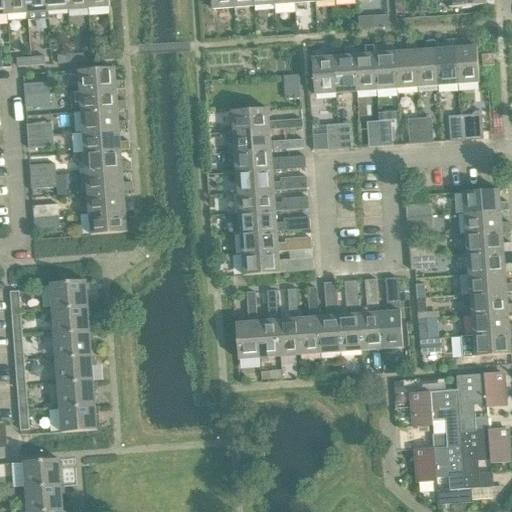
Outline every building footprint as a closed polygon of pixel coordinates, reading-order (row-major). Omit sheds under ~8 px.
[(6,0),(7,16),(27,14),(26,0),(6,0)] [(26,0),(27,14),(28,14),(28,20),(48,19),(46,0),(26,0)] [(46,0),(48,19),(49,19),(48,13),(68,11),(67,0),(46,0)] [(67,0),(68,11),(88,10),(87,0),(67,0)] [(87,0),(88,10),(109,8),(108,0),(87,0)] [(211,0),(212,10),(233,9),(232,0),(211,0)] [(232,0),(233,9),(254,7),(253,0),(232,0)] [(448,0),(449,9),(494,5),(493,0),(448,0)] [(456,49),(458,86),(479,84),(476,39),(467,40),(468,48),(456,49)] [(436,50),(438,87),(458,86),(456,49),(455,40),(447,41),(447,50),(436,50)] [(415,52),(418,89),(438,87),(436,50),(435,42),(426,43),(427,51),(415,52)] [(395,53),(398,90),(418,89),(415,52),(414,43),(406,44),(406,53),(395,53)] [(375,55),(377,91),(398,90),(395,53),(394,45),(386,45),(386,54),(375,55)] [(354,56),(357,93),(377,91),(375,55),(374,46),(365,47),(366,55),(354,56)] [(334,58),(336,94),(357,93),(354,56),(353,48),(345,48),(346,57),(334,58)] [(312,59),(315,95),(315,96),(336,94),(334,58),(333,49),(325,49),(325,58),(312,59)] [(99,53),(99,62),(113,61),(113,53),(99,53)] [(71,55),(72,64),(86,63),(85,54),(71,55)] [(57,56),(58,65),(72,64),(71,55),(57,56)] [(482,68),(486,67),(494,67),(493,55),(481,56),(482,68)] [(31,58),(31,67),(45,66),(45,57),(31,58)] [(17,68),(22,67),(31,67),(31,58),(17,59),(17,68)] [(79,72),(80,92),(116,90),(116,91),(125,90),(124,82),(116,82),(115,69),(79,72)] [(299,80),(283,82),(284,101),(301,99),(299,80)] [(24,85),(25,97),(50,95),(49,83),(24,85)] [(80,92),(82,113),(118,110),(118,111),(127,110),(126,102),(117,102),(116,91),(116,90),(80,92)] [(25,97),(26,109),(51,107),(50,95),(25,97)] [(82,113),(83,133),(119,131),(128,130),(128,122),(119,123),(118,111),(118,110),(82,113)] [(269,124),(268,110),(231,112),(233,134),(269,132),(303,129),(302,120),(277,122),(277,123),(269,124)] [(461,118),(462,142),(484,140),(482,116),(461,118)] [(448,119),(450,143),(462,142),(461,118),(448,119)] [(420,120),(422,145),(433,144),(431,119),(420,120)] [(407,121),(409,146),(422,145),(420,120),(407,121)] [(379,123),(381,148),(392,147),(390,122),(379,123)] [(367,124),(369,149),(381,148),(379,123),(367,124)] [(27,126),(28,137),(53,136),(52,124),(27,126)] [(339,127),(341,151),(352,150),(350,126),(339,127)] [(327,127),(329,152),(341,151),(339,127),(327,127)] [(85,154),(121,152),(129,151),(129,143),(120,143),(119,131),(83,133),(85,154)] [(233,134),(234,153),(271,151),(271,152),(304,149),(304,141),(278,143),(278,144),(270,145),(269,132),(233,134)] [(28,137),(29,149),(53,148),(53,136),(28,137)] [(234,153),(236,174),(272,172),(306,169),(305,157),(279,159),(279,164),(272,165),(271,152),(271,151),(234,153)] [(86,175),(122,172),(131,171),(131,163),(122,164),(121,152),(85,154),(86,175)] [(30,167),(31,179),(56,177),(55,165),(30,167)] [(86,175),(88,194),(124,192),(133,192),(132,183),(123,184),(122,172),(86,175)] [(236,174),(237,195),(274,192),(307,190),(306,178),(281,180),(281,184),(273,185),(272,172),(236,174)] [(31,179),(31,190),(57,188),(56,177),(31,179)] [(462,194),(464,215),(500,212),(500,213),(509,212),(508,204),(500,204),(499,191),(462,194)] [(88,194),(89,215),(125,213),(134,212),(134,204),(125,204),(124,192),(88,194)] [(237,195),(239,215),(275,212),(275,213),(309,210),(308,198),(282,200),(282,205),(275,206),(274,192),(237,195)] [(33,207),(34,219),(59,217),(58,205),(33,207)] [(406,207),(407,219),(432,217),(431,206),(406,207)] [(239,215),(240,235),(277,232),(277,233),(310,230),(309,219),(283,221),(284,225),(276,226),(275,213),(275,212),(239,215)] [(465,235),(502,233),(510,232),(510,224),(501,225),(500,213),(500,212),(464,215),(465,235)] [(89,215),(91,235),(91,236),(136,233),(135,224),(126,224),(125,213),(89,215)] [(34,219),(35,231),(60,229),(59,217),(34,219)] [(407,219),(408,231),(433,229),(432,217),(407,219)] [(240,235),(242,256),(278,253),(278,254),(311,251),(311,239),(285,241),(285,246),(278,246),(277,233),(277,232),(240,235)] [(467,256),(503,253),(511,252),(511,243),(503,244),(502,233),(465,235),(467,256)] [(409,248),(410,260),(434,258),(434,246),(409,248)] [(242,256),(243,277),(313,272),(312,259),(279,262),(278,254),(278,253),(242,256)] [(467,256),(468,276),(505,273),(511,272),(511,264),(504,265),(503,253),(467,256)] [(410,260),(410,270),(410,272),(435,270),(434,258),(410,260)] [(468,276),(470,295),(506,292),(506,293),(511,292),(511,284),(506,285),(505,273),(468,276)] [(379,314),(382,350),(403,349),(398,280),(385,281),(387,305),(391,305),(392,313),(379,314)] [(359,315),(362,352),(382,350),(379,314),(377,281),(365,282),(367,307),(371,307),(372,314),(359,315)] [(50,284),(52,309),(88,307),(86,282),(50,284)] [(338,317),(341,353),(362,352),(359,315),(356,282),(344,283),(346,309),(351,308),(352,316),(338,317)] [(318,318),(321,355),(341,353),(338,317),(336,284),(324,285),(326,310),(331,310),(331,317),(318,318)] [(416,286),(417,299),(425,299),(424,285),(416,286)] [(298,320),(301,356),(321,355),(318,318),(316,289),(309,290),(310,311),(312,311),(312,319),(298,320)] [(278,321),(281,357),(301,356),(298,320),(296,290),(288,291),(290,312),(292,312),(292,320),(278,321)] [(10,293),(11,310),(21,309),(19,292),(10,293)] [(257,323),(260,359),(281,357),(278,321),(276,292),(267,293),(268,314),(270,314),(270,322),(257,323)] [(471,316),(508,314),(511,313),(511,305),(507,305),(506,293),(506,292),(470,295),(471,316)] [(236,324),(238,360),(260,359),(257,323),(255,293),(247,294),(248,316),(250,316),(250,323),(236,324)] [(409,293),(399,294),(400,301),(409,301),(409,293)] [(417,299),(418,313),(426,312),(425,299),(417,299)] [(52,309),(54,334),(89,331),(88,307),(52,309)] [(11,310),(13,332),(22,331),(21,309),(11,310)] [(471,316),(473,336),(461,337),(509,334),(511,333),(511,325),(509,326),(508,314),(471,316)] [(419,326),(420,340),(428,339),(427,326),(419,326)] [(54,334),(56,359),(91,356),(89,331),(54,334)] [(463,358),(474,357),(511,354),(511,345),(510,346),(509,334),(461,337),(463,358)] [(420,340),(421,353),(442,351),(441,338),(428,339),(420,340)] [(14,342),(15,362),(24,361),(23,341),(14,342)] [(56,359),(58,383),(93,381),(91,356),(56,359)] [(15,362),(16,381),(26,380),(24,361),(15,362)] [(457,390),(460,434),(489,432),(488,430),(488,417),(474,418),(473,406),(487,405),(487,408),(507,407),(505,373),(456,377),(457,390)] [(58,383),(60,408),(95,406),(93,381),(58,383)] [(403,383),(394,383),(395,394),(404,394),(403,383)] [(432,435),(433,448),(433,449),(461,447),(460,434),(457,390),(409,394),(412,427),(433,426),(433,422),(446,421),(447,434),(432,435)] [(18,391),(19,411),(28,410),(26,391),(18,391)] [(60,408),(62,433),(97,430),(95,406),(60,408)] [(19,411),(20,430),(29,430),(28,410),(19,411)] [(489,432),(460,434),(461,447),(464,489),(471,489),(472,501),(492,500),(491,487),(493,487),(492,473),(477,474),(477,462),(490,461),(491,464),(511,463),(509,429),(488,430),(489,432)] [(433,448),(413,449),(416,483),(437,482),(436,478),(450,477),(451,489),(436,490),(437,505),(442,505),(443,510),(449,510),(449,504),(472,503),(472,501),(471,489),(464,489),(461,447),(433,449),(433,448)] [(23,462),(25,487),(61,484),(59,459),(23,462)] [(25,487),(26,511),(28,511),(62,510),(61,484),(25,487)]
